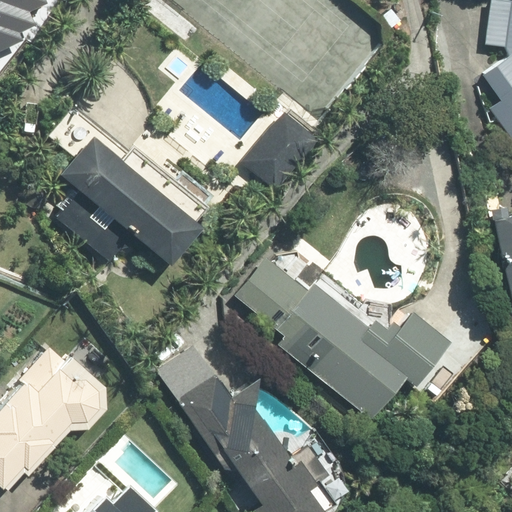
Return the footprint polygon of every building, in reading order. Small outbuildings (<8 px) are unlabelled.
[(0,0),(0,42),(10,37),(3,22),(26,10),(23,5),(32,0),(0,0)] [(386,0),(372,0),(368,3),(386,26),(399,15),(386,0)] [(511,0),(486,0),(483,45),(502,46),(505,55),(480,75),(496,99),(487,106),(511,141),(511,0)] [(166,180),(75,107),(48,141),(66,156),(52,173),(70,188),(50,213),(108,259),(130,231),(165,259),(197,219),(193,215),(214,189),(180,162),(166,180)] [(316,136),(277,108),(240,159),(279,187),(316,136)] [(501,204),(486,208),(508,312),(511,307),(511,210),(504,212),(501,204)] [(268,248),(231,293),(280,334),(270,346),(360,420),(397,376),(406,384),(443,340),(405,309),(400,316),(364,286),(353,299),(320,272),(310,283),(268,248)] [(60,360),(42,346),(0,399),(0,489),(18,467),(24,471),(62,424),(84,425),(101,405),(101,381),(65,354),(60,360)] [(328,511),(335,508),(315,482),(328,471),(312,451),(299,461),(284,441),(278,446),(249,408),(255,375),(229,395),(201,359),(167,386),(254,500),(242,508),(245,511),(328,511)] [(143,511),(150,506),(123,478),(117,483),(94,460),(48,511),(143,511)]
